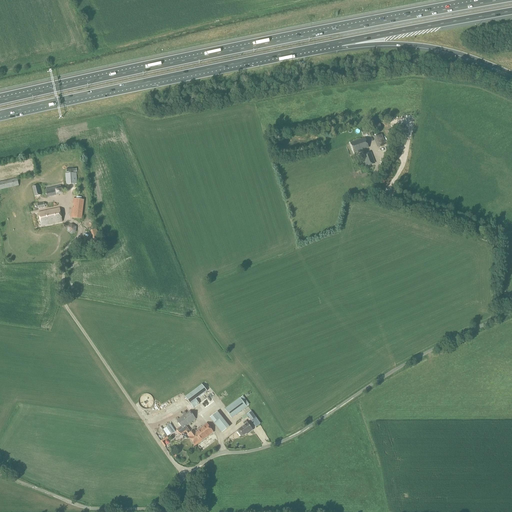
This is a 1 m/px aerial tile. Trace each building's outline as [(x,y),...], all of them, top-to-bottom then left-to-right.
[(371,129),(371,128),(361,131),(363,136),(364,135),(364,134),(372,132),(373,133),(375,132),(374,132),(382,129),(380,123),(372,127),(373,128),(371,129)] [(382,134),(373,138),(377,148),(386,145),(386,144),(388,144),(388,143),(389,145),(388,145),(386,145),(387,149),(393,148),(392,145),(393,145),(393,143),(393,140),(388,141),(387,141),(386,141),(387,142),(386,142),(385,141),(385,142),(382,134)] [(366,141),(365,139),(351,144),(352,146),(353,150),(354,150),(355,153),(361,150),(363,156),(367,166),(375,163),(371,154),(367,155),(365,149),(368,148),(367,145),(368,145),(366,141)] [(46,197),(62,194),(53,157),(38,160),(46,197)] [(77,184),(77,173),(65,174),(66,185),(77,184)] [(0,182),(0,189),(19,186),(17,178),(0,182)] [(41,195),(38,185),(32,187),(35,197),(41,195)] [(75,199),(73,218),(82,219),(82,217),(84,200),(75,199)] [(62,222),(60,208),(38,213),(41,226),(62,222)] [(238,377),(235,381),(240,386),(244,382),(238,377)] [(185,397),(193,408),(199,404),(196,400),(197,399),(207,391),(202,384),(185,397)] [(137,405),(150,405),(151,395),(138,395),(137,405)] [(225,409),(231,418),(247,407),(250,405),(243,396),(240,398),(231,404),(230,405),(225,409)] [(190,411),(177,421),(181,427),(183,429),(187,426),(196,419),(190,411)] [(215,414),(210,418),(215,424),(222,433),(230,427),(222,417),(217,412),(215,414)] [(252,412),(247,415),(248,416),(251,421),(256,418),(252,412)] [(173,418),(167,422),(170,427),(176,423),(173,418)] [(239,430),(237,431),(241,436),(243,435),(243,436),(249,431),(250,432),(253,430),(248,423),(246,421),(244,423),(245,425),(239,430)] [(181,427),(176,430),(178,433),(181,435),(186,432),(188,435),(189,437),(195,446),(213,432),(207,424),(196,432),(194,432),(193,431),(192,432),(187,426),(183,429),(181,427)]
